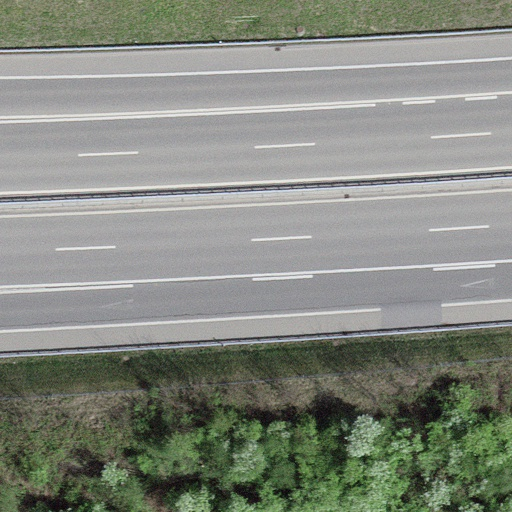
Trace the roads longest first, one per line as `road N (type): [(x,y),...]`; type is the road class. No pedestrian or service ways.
road 1 (motorway): [(0,295),(511,238)]
road 2 (motorway): [(0,253),(511,222)]
road 3 (motorway): [(468,135),(0,114)]
road 4 (motorway): [(468,135),(0,156)]
